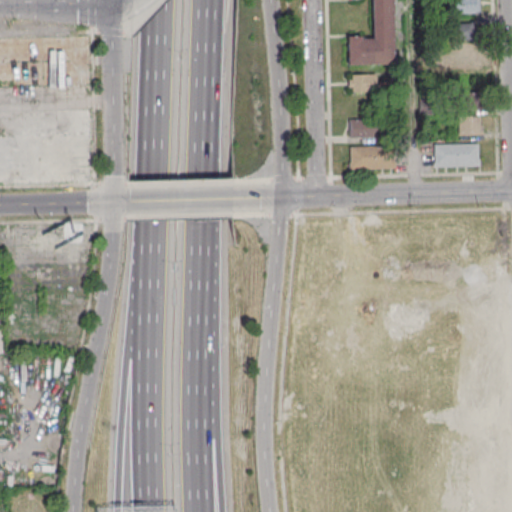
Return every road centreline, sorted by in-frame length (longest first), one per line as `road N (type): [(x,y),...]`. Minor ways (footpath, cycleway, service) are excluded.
road 1 (motorway): [(201,511),(209,0)]
road 2 (tertiary): [(267,511),(262,392),(279,199)]
road 3 (tertiary): [(113,202),(70,511)]
road 4 (motorway): [(152,232),(139,267),(116,511)]
road 5 (motorway): [(152,232),(153,511)]
road 6 (motorway): [(162,0),(152,232)]
road 7 (residential): [(511,193),(279,199)]
road 8 (tertiary): [(109,0),(113,202)]
road 9 (tertiary): [(279,199),(268,0)]
road 10 (residential): [(315,197),(310,0)]
road 11 (motorway): [(224,511),(219,438),(200,362)]
road 12 (tertiary): [(0,10),(125,0)]
road 13 (residential): [(233,199),(113,202)]
